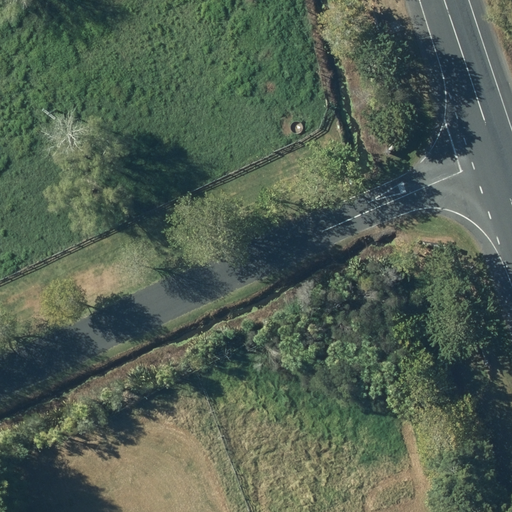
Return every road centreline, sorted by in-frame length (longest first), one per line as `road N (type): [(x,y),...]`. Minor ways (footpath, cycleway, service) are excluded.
road 1 (residential): [(0,380),(497,158)]
road 2 (primary): [(497,158),(444,0)]
